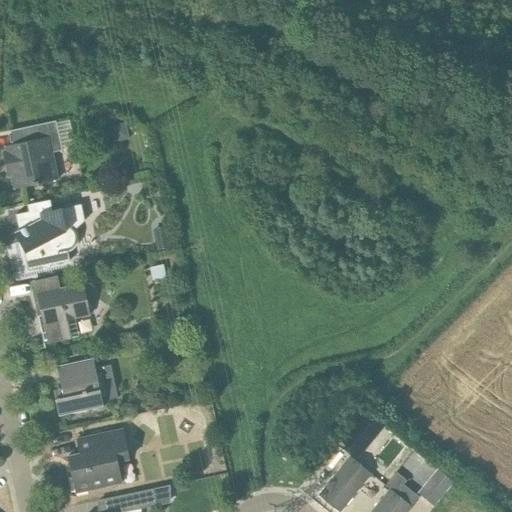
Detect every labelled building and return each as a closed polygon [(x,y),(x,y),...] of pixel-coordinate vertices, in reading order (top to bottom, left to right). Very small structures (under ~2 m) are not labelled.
[(58,180),(52,153),(63,151),(56,121),(10,131),(13,145),(6,147),(7,151),(3,152),(8,177),(12,176),(15,189),(58,180)] [(53,211),(50,200),(28,205),(29,212),(16,215),(19,230),(15,233),(25,252),(24,252),(28,270),(70,261),(68,251),(73,248),(76,242),(77,236),(74,231),(85,221),(82,205),(53,211)] [(157,250),(170,248),(168,237),(154,240),(157,250)] [(44,345),(72,339),(72,335),(79,334),(75,318),(90,315),(84,285),(37,295),(45,333),(42,334),(44,345)] [(59,416),(104,406),(93,358),(57,366),(64,397),(56,399),(59,416)] [(355,459),(382,426),(364,411),(336,444),(355,459)] [(76,493),(123,483),(118,461),(130,459),(124,430),(77,440),(80,454),(68,457),(76,493)] [(344,508),(372,474),(350,456),(319,495),(334,507),(338,503),(344,508)] [(438,470),(427,462),(413,479),(424,487),(419,493),(435,505),(454,482),(438,470)] [(154,489),(157,506),(171,503),(171,485),(154,489)] [(405,485),(397,495),(390,489),(371,511),(407,511),(420,497),(405,485)] [(119,497),(121,511),(128,511),(157,506),(154,489),(119,497)]
